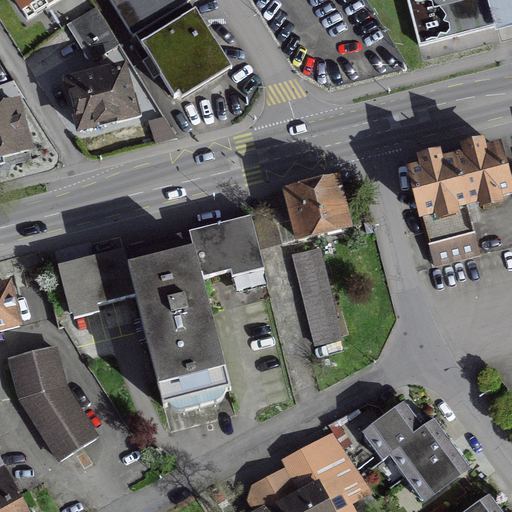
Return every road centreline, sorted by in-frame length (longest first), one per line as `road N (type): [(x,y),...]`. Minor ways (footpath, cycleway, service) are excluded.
road 1 (residential): [(129,511),(422,344)]
road 2 (tertiary): [(0,228),(298,146)]
road 3 (residential): [(365,129),(422,344)]
road 4 (residential): [(229,0),(275,73),(298,146)]
road 5 (residential): [(422,344),(511,469)]
road 6 (tertiary): [(365,129),(511,96)]
